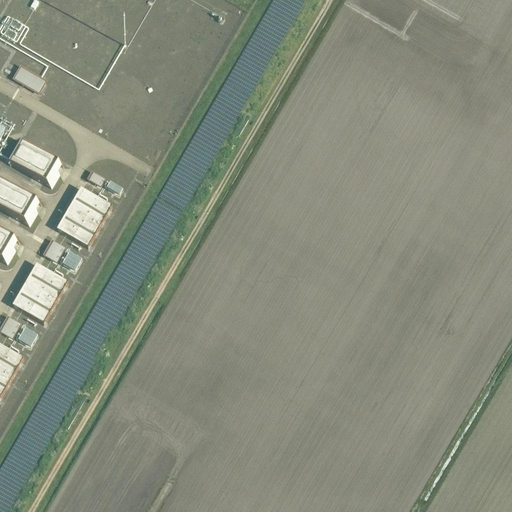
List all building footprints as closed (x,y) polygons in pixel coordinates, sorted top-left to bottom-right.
[(47,85),(21,69),(12,83),(39,99),(47,85)] [(3,164),(52,192),(64,171),(16,142),(15,143),(21,146),(9,167),(4,163),(3,164)] [(92,175),(88,182),(102,189),(105,181),(92,175)] [(0,213),(30,230),(42,209),(0,184),(0,213)] [(119,198),(122,192),(110,186),(107,192),(119,198)] [(83,193),(59,235),(88,252),(112,211),(83,193)] [(0,263),(7,268),(20,247),(0,234),(0,263)] [(51,243),(43,258),(58,265),(65,250),(51,243)] [(62,268),(75,275),(82,262),(69,255),(62,268)] [(44,328),(68,287),(39,269),(14,311),(44,328)] [(8,319),(0,331),(0,334),(13,342),(22,327),(8,319)] [(25,331),(18,343),(31,351),(38,339),(25,331)] [(0,403),(24,363),(0,348),(0,403)]
